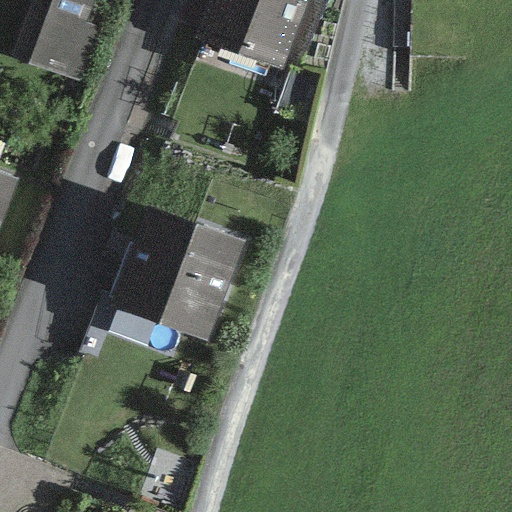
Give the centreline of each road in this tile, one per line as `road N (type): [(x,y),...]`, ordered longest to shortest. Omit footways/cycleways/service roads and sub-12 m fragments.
road 1 (track): [(374,0),(356,86),(215,511)]
road 2 (residential): [(156,0),(0,402)]
